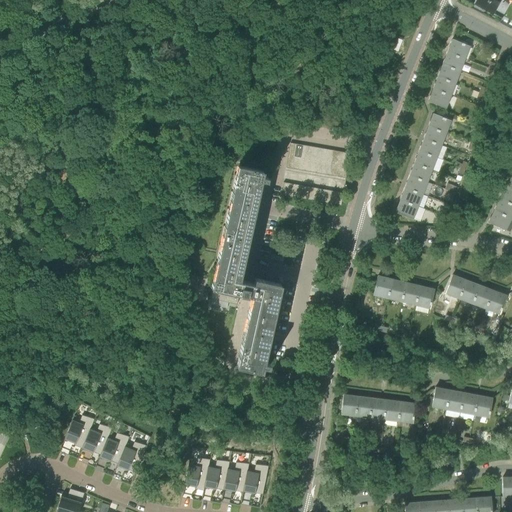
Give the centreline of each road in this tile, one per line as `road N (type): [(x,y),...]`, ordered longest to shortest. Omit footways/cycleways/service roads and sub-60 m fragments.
road 1 (residential): [(355,227),(436,5)]
road 2 (residential): [(302,506),(389,496),(511,466)]
road 3 (residential): [(511,371),(420,376),(325,365)]
road 4 (residential): [(511,252),(355,227)]
road 5 (residential): [(302,506),(325,365)]
road 6 (residential): [(325,365),(355,227)]
road 7 (residential): [(0,73),(43,28),(116,0)]
